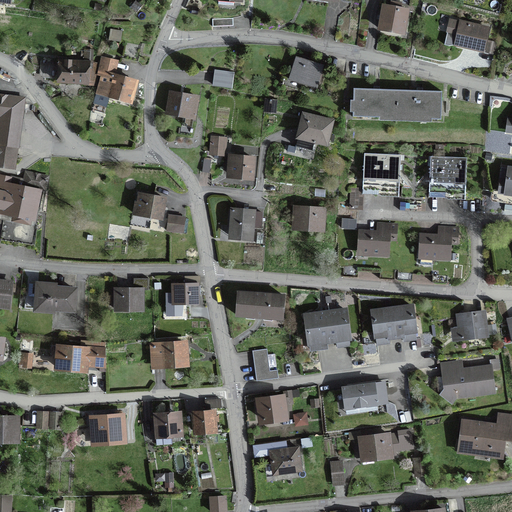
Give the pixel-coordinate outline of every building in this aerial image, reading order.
[(403,33),(407,11),(383,7),(380,29),(403,33)] [(233,18),(212,19),(213,26),(233,25),(233,18)] [(449,33),(462,36),(460,46),(484,52),(489,30),(452,21),(449,33)] [(490,42),(487,52),(494,54),(497,44),(490,42)] [(127,43),(123,59),(139,62),(142,47),(127,43)] [(298,57),(292,78),(300,81),(300,82),(308,85),(309,83),(320,87),(326,67),(314,64),(315,62),(298,57)] [(50,76),(50,78),(58,78),(57,81),(89,83),(89,80),(95,81),(96,65),(92,65),(92,63),(90,63),(90,65),(80,64),(80,61),(59,60),(59,62),(41,60),(40,72),(43,76),(50,76)] [(100,75),(104,76),(111,77),(115,64),(104,61),(100,75)] [(16,80),(0,72),(0,115),(20,118),(23,99),(14,98),(16,80)] [(114,78),(111,77),(104,76),(97,103),(108,106),(111,96),(132,102),(138,83),(114,76),(114,78)] [(231,87),(232,79),(217,77),(216,85),(231,87)] [(353,115),(396,117),(398,90),(354,89),(353,115)] [(442,91),(398,90),(396,117),(441,119),(442,91)] [(194,118),(198,97),(171,93),(167,113),(194,118)] [(276,111),(277,101),(266,100),(265,109),(276,111)] [(321,120),(305,115),(296,147),(312,151),(314,144),(316,144),(316,142),(326,145),(333,121),(322,118),(321,120)] [(0,137),(0,164),(13,167),(17,139),(0,137)] [(225,153),(225,138),(213,138),(212,152),(225,153)] [(362,192),(363,193),(399,194),(401,155),(364,153),(363,188),(362,192)] [(233,165),(232,176),(252,178),(254,158),(230,155),(229,165),(233,165)] [(204,156),(202,170),(210,172),(212,157),(204,156)] [(467,157),(431,156),(429,195),(465,197),(467,157)] [(511,168),(509,168),(508,181),(502,180),(500,192),(507,193),(510,191),(511,191),(511,168)] [(11,179),(0,176),(0,212),(5,213),(4,211),(36,216),(35,215),(39,193),(29,191),(30,187),(44,190),(44,187),(46,187),(47,177),(32,173),(30,181),(19,179),(18,189),(9,187),(11,179)] [(350,208),(362,209),(363,193),(362,192),(363,188),(351,188),(351,198),(350,208)] [(165,197),(141,194),(140,201),(138,201),(137,212),(163,215),(165,197)] [(295,207),(294,227),(323,229),(324,209),(295,207)] [(252,236),(253,227),(261,227),(262,212),(254,212),(254,211),(232,209),(230,234),(233,238),(249,239),(252,236)] [(182,232),(184,216),(169,214),(166,229),(182,232)] [(34,245),(37,226),(3,221),(1,240),(34,245)] [(361,252),(371,252),(371,254),(388,256),(389,238),(395,239),(396,225),(379,224),(378,232),(360,231),(359,245),(361,245),(361,252)] [(440,236),(421,235),(420,264),(432,265),(432,258),(449,259),(450,242),(457,243),(457,229),(440,227),(440,236)] [(358,277),(358,269),(343,268),(343,276),(358,277)] [(380,271),(380,278),(395,279),(395,272),(380,271)] [(397,280),(412,281),(413,273),(398,272),(397,280)] [(447,283),(448,276),(433,275),(432,282),(447,283)] [(174,293),(177,293),(177,302),(197,302),(196,286),(200,285),(200,277),(185,277),(185,285),(174,286),(174,293)] [(133,289),(115,289),(116,309),(141,309),(142,289),(148,289),(148,278),(133,278),(133,289)] [(0,304),(9,306),(11,282),(0,281),(0,304)] [(53,310),(54,307),(74,309),(75,289),(55,287),(55,285),(38,283),(37,296),(29,295),(29,300),(24,299),(23,308),(53,310)] [(238,292),(236,315),(282,318),(284,296),(238,292)] [(416,339),(412,306),(392,308),(396,333),(396,337),(402,336),(403,341),(416,339)] [(390,342),(390,338),(396,337),(396,333),(392,308),(372,311),(377,344),(390,342)] [(329,338),(329,342),(336,341),(337,346),(350,344),(346,310),(326,312),(329,338)] [(317,340),(318,348),(326,347),(326,342),(329,342),(329,338),(326,312),(306,315),(309,341),(317,340)] [(484,312),(458,315),(461,338),(470,337),(471,339),(480,337),(479,336),(487,335),(484,312)] [(105,366),(104,343),(82,341),(81,348),(59,345),(57,367),(85,370),(86,364),(105,366)] [(186,348),(184,348),(184,342),(152,344),(154,365),(185,363),(184,353),(187,353),(186,348)] [(257,381),(278,378),(277,369),(270,370),(267,349),(253,351),(257,381)] [(31,366),(32,354),(20,353),(19,364),(24,364),(23,365),(31,366)] [(459,374),(444,376),(446,389),(442,394),(452,401),(455,396),(494,391),(491,366),(458,370),(459,374)] [(384,383),(343,388),(346,408),(354,407),(358,410),(374,408),(377,404),(386,402),(384,383)] [(285,397),(260,401),(263,420),(284,417),(282,405),(293,403),(291,390),(284,391),(285,397)] [(205,400),(206,408),(221,407),(220,398),(205,400)] [(214,411),(194,413),(195,432),(216,430),(214,411)] [(22,426),(37,427),(38,413),(23,412),(22,426)] [(47,413),(38,412),(38,413),(37,427),(46,428),(47,413)] [(60,428),(61,413),(51,413),(50,428),(60,428)] [(157,416),(158,432),(155,432),(156,443),(171,442),(170,433),(179,433),(177,414),(157,416)] [(489,450),(489,455),(501,457),(504,438),(511,439),(511,416),(500,414),(498,425),(464,421),(459,451),(476,453),(477,449),(489,450)] [(0,440),(17,441),(17,418),(0,417),(0,440)] [(123,440),(121,417),(92,419),(94,439),(104,438),(104,441),(123,440)] [(401,432),(393,434),(395,450),(412,447),(410,429),(401,430),(401,432)] [(395,454),(395,450),(393,434),(360,438),(363,459),(391,456),(391,454),(395,454)] [(311,438),(301,439),(302,447),(312,446),(311,438)] [(301,470),(298,447),(271,451),(274,472),(283,471),(284,472),(301,470)] [(344,483),(342,461),(332,462),(334,484),(344,483)] [(414,462),(416,476),(425,475),(424,461),(414,462)] [(0,510),(8,511),(9,496),(0,495),(0,510)] [(224,497),(211,498),(211,511),(218,511),(225,511),(224,497)]
